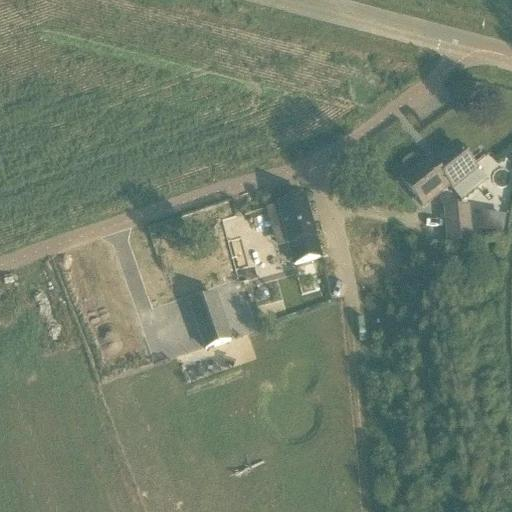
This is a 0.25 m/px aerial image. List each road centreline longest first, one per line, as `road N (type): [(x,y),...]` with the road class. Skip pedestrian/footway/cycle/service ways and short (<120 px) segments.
road 1 (unclassified): [(0,266),(319,160),(483,49)]
road 2 (track): [(371,511),(349,270),(319,160)]
road 3 (unclassified): [(483,49),(292,0)]
